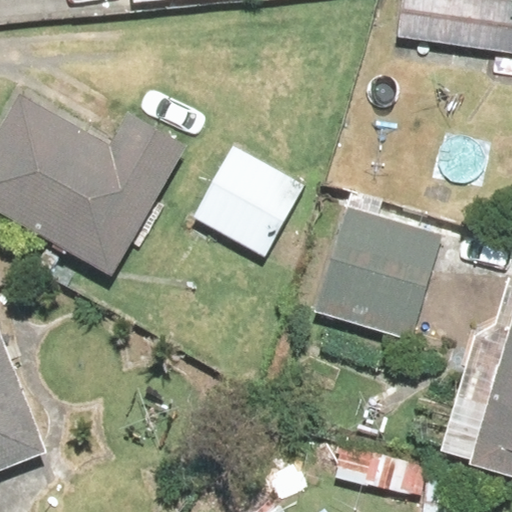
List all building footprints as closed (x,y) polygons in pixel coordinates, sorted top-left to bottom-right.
[(511,0),(407,0),(404,41),(511,51),(511,0)] [(16,98),(0,125),(0,222),(105,282),(181,151),(121,116),(103,148),(16,98)] [(318,193),(238,144),(194,217),(274,265),(318,193)] [(456,232),(355,200),(319,312),(421,345),(456,232)] [(511,301),(463,468),(511,481),(511,301)] [(0,343),(0,473),(45,455),(0,343)]
